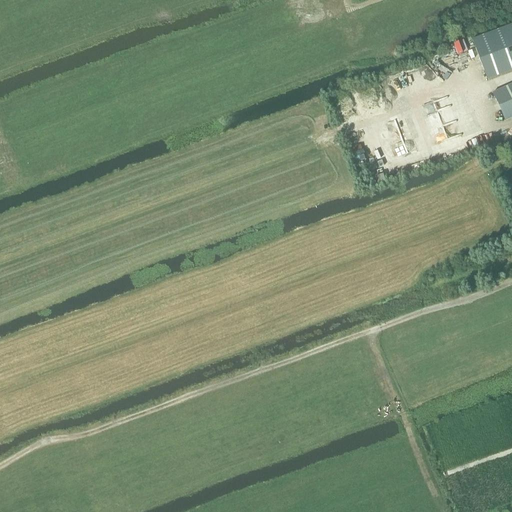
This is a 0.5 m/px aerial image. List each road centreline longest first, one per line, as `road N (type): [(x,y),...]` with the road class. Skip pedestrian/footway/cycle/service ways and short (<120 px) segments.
road 1 (track): [(511,283),(45,443),(0,466)]
road 2 (track): [(383,329),(379,352),(443,511)]
